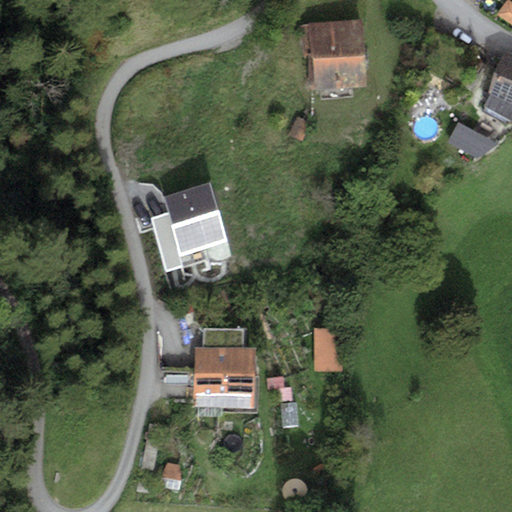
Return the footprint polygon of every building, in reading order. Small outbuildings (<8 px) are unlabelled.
[(498,20),(511,27),(511,6),(507,4),(498,20)] [(361,19),(309,23),(297,28),(303,57),(311,57),(314,91),(365,86),(361,19)] [(469,87),(485,64),(435,31),(419,54),(469,87)] [(511,54),(505,51),(485,94),(489,95),(483,108),(511,121),(511,54)] [(310,123),(296,117),(288,135),(302,142),(310,123)] [(202,348),(194,347),(193,407),(254,409),(255,349),(243,349),(243,329),(203,328),(202,348)] [(344,328),(313,328),(313,372),(344,372),(344,328)] [(146,438),(137,492),(148,494),(157,440),(146,438)] [(181,464),(167,464),(159,479),(158,491),(179,494),(180,483),(181,464)]
